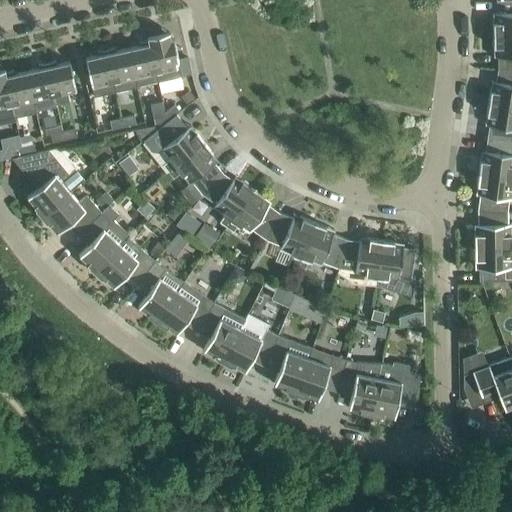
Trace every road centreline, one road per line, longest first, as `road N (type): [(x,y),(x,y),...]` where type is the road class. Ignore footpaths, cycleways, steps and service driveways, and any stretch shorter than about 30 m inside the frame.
road 1 (unclassified): [(0,217),(67,296),(206,389),(336,440),(443,455)]
road 2 (unclassified): [(435,194),(350,185),(308,170),(244,128),(223,92),(201,0)]
road 3 (unclassified): [(443,455),(435,194)]
road 4 (unclassified): [(435,194),(449,0)]
